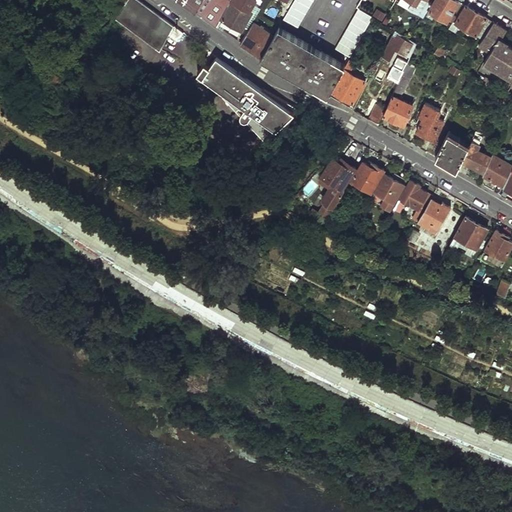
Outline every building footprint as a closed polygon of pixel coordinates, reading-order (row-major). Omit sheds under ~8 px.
[(107,0),(89,26),(101,32),(114,15),(124,0),(107,0)] [(173,24),(140,0),(124,0),(114,15),(160,47),(168,33),(173,24)] [(183,0),(187,2),(196,9),(201,0),(183,0)] [(212,0),(201,0),(196,9),(204,14),(212,0)] [(224,0),(212,0),(204,14),(211,19),(218,24),(221,18),(226,10),(220,6),(224,0)] [(256,5),(259,0),(258,0),(232,0),(222,18),(221,18),(218,24),(223,29),(229,22),(242,30),(245,25),(249,28),(254,19),(261,7),(256,5)] [(231,1),(228,0),(224,0),(220,6),(226,10),(231,1)] [(293,0),(283,18),(297,26),(312,0),(293,0)] [(434,0),(427,14),(432,16),(434,13),(446,20),(450,15),(452,15),(458,4),(457,3),(459,1),(457,0),(434,0)] [(453,21),(449,28),(457,32),(462,26),(481,38),(492,21),(478,12),(466,5),(456,22),(453,21)] [(82,14),(78,19),(83,23),(87,18),(85,16),(91,9),(88,7),(83,15),(82,14)] [(359,7),(336,47),(350,56),(373,16),(359,7)] [(249,28),(241,41),(251,48),(261,55),(275,32),(254,19),(249,28)] [(505,28),(492,21),(481,38),(478,43),(493,51),(487,61),(511,76),(511,46),(500,40),(507,30),(505,28)] [(173,24),(168,33),(177,39),(183,31),(173,24)] [(275,32),(261,55),(294,75),(327,94),(331,88),(345,64),(279,25),(275,32)] [(393,34),(382,53),(390,58),(396,47),(407,53),(413,43),(395,34),(394,35),(393,34)] [(413,43),(407,53),(412,55),(417,46),(413,43)] [(434,53),(440,57),(444,49),(439,45),(434,53)] [(261,88),(216,55),(202,73),(204,75),(201,79),(220,93),(263,141),(299,107),(273,92),(263,86),(261,88)] [(399,56),(394,65),(395,65),(403,69),(407,60),(399,56)] [(345,64),(331,88),(334,90),(333,92),(341,98),(343,96),(352,102),(365,81),(349,70),(354,62),(348,58),(345,64)] [(52,69),(36,99),(55,110),(66,89),(71,92),(76,83),(71,81),(76,71),(54,60),(49,68),(52,69)] [(395,65),(390,76),(399,81),(403,74),(405,70),(403,69),(395,65)] [(454,66),(450,72),(455,75),(459,69),(454,66)] [(399,81),(395,89),(403,93),(411,78),(403,74),(399,81)] [(492,82),(484,77),(481,82),(489,87),(492,82)] [(126,87),(123,94),(141,103),(145,95),(126,87)] [(385,108),(383,113),(384,113),(403,123),(412,104),(402,99),(404,96),(400,94),(399,97),(393,94),(392,94),(385,108)] [(36,99),(28,113),(47,123),(55,110),(36,99)] [(376,104),(369,118),(379,124),(384,113),(383,113),(385,108),(376,104)] [(448,114),(426,104),(421,113),(425,115),(417,132),(435,140),(448,114)] [(448,133),(435,157),(447,163),(457,169),(469,144),(448,133)] [(457,169),(466,174),(472,163),(486,169),(492,156),(485,152),(484,153),(479,149),(482,144),(471,138),(469,144),(457,169)] [(358,167),(337,154),(323,175),(344,188),(358,167)] [(486,169),(484,174),(506,186),(511,172),(511,163),(493,154),(492,156),(486,169)] [(385,171),(366,159),(353,180),(373,191),(385,171)] [(386,173),(376,190),(387,196),(383,204),(391,209),(407,179),(396,172),(393,177),(386,173)] [(432,198),(433,195),(420,187),(421,185),(411,180),(396,207),(401,210),(404,205),(402,204),(405,200),(419,207),(413,217),(419,221),(432,198)] [(432,198),(419,221),(429,226),(432,223),(440,228),(452,207),(444,202),(442,204),(432,198)] [(466,215),(453,239),(464,245),(467,241),(478,247),(489,227),(466,215)] [(511,237),(496,228),(486,247),(504,257),(511,243),(511,237)]
